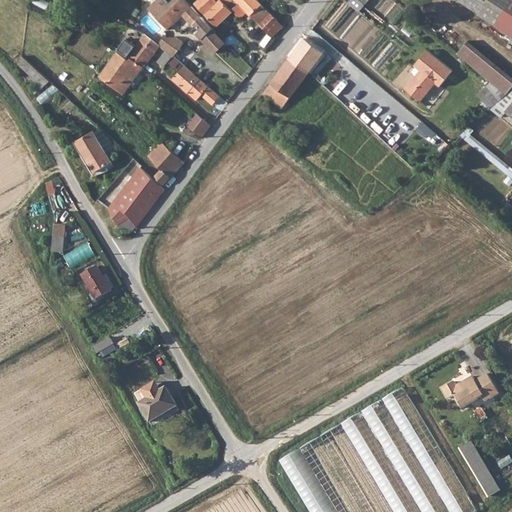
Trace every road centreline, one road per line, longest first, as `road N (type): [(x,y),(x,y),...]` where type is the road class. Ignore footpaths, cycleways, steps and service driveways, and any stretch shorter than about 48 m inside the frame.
road 1 (unclassified): [(320,0),(124,267)]
road 2 (unclassified): [(243,461),(511,306)]
road 3 (unclassified): [(0,67),(124,267)]
road 4 (unclassified): [(124,267),(243,461)]
